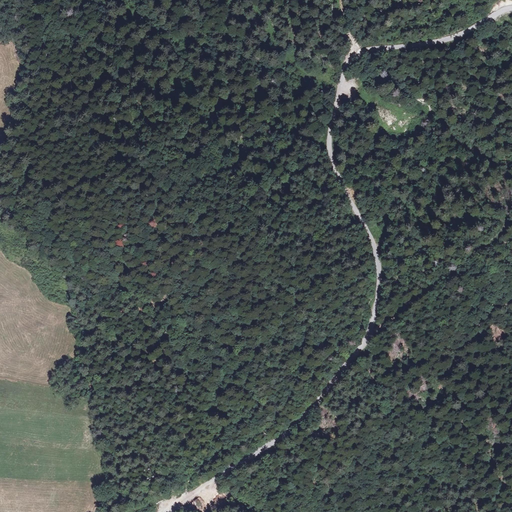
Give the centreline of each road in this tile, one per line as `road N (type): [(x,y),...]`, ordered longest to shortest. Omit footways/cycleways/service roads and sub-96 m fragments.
road 1 (track): [(511,12),(457,37),(370,49),(349,60),(329,132),(330,160),(378,265),(369,332),(298,423),(165,511)]
road 2 (track): [(186,499),(186,484),(273,427),(378,286)]
